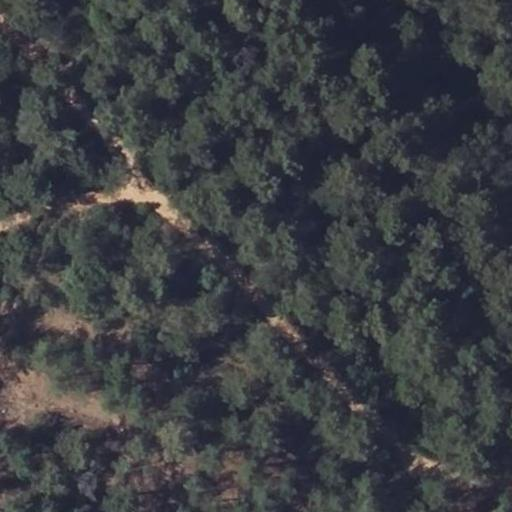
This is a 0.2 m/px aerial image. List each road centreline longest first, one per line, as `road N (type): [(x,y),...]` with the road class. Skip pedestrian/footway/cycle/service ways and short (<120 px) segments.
road 1 (track): [(0,219),(88,195),(160,201),(337,386),(408,431),(511,475)]
road 2 (track): [(0,13),(160,201)]
